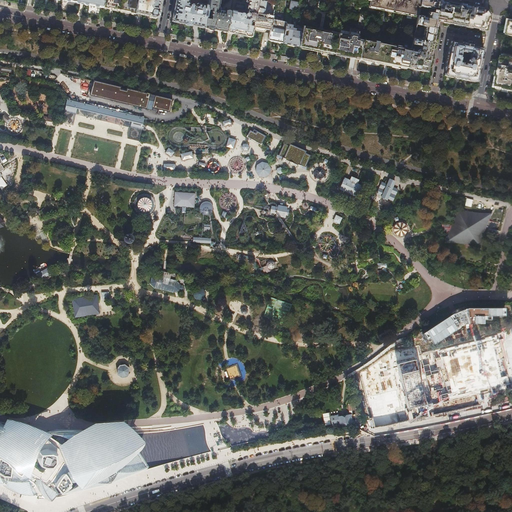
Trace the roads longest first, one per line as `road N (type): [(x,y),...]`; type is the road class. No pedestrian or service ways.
road 1 (tertiary): [(511,412),(286,455),(87,511)]
road 2 (secondary): [(479,108),(160,44)]
road 3 (secondary): [(160,44),(0,12)]
